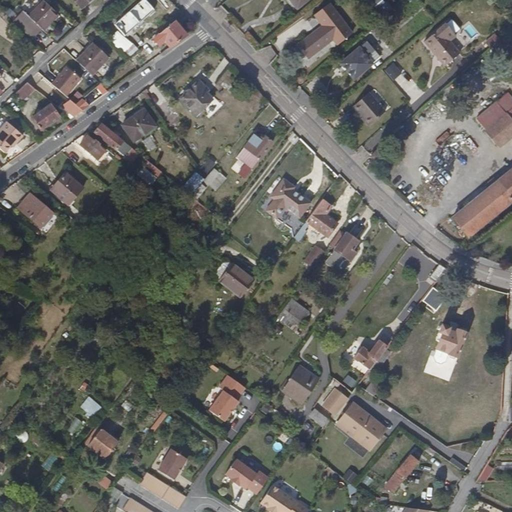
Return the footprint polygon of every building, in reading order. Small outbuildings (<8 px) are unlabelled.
[(72,0),(82,10),(92,0),(72,0)] [(290,0),(297,9),(308,0),(290,0)] [(58,16),(44,2),(29,18),(44,31),(58,16)] [(353,35),(329,4),(315,15),(323,27),(298,46),(299,49),(296,51),(299,55),(302,52),(308,60),(333,40),(338,46),(353,35)] [(164,42),(170,48),(186,36),(174,21),(150,42),(153,44),(156,42),(159,46),(164,42)] [(443,65),(458,52),(445,37),(430,50),(443,65)] [(501,39),(494,46),(502,53),(509,46),(501,39)] [(377,58),(363,42),(339,65),(352,81),(377,58)] [(93,45),(76,61),(91,76),(109,59),(93,45)] [(460,54),(458,52),(443,65),(445,67),(460,54)] [(384,70),(393,81),(403,73),(394,62),(384,70)] [(80,79),(66,67),(51,85),(65,97),(80,79)] [(202,89),(204,87),(199,81),(181,98),(196,116),(198,114),(200,116),(205,110),(204,108),(212,100),(202,89)] [(15,94),(17,96),(23,102),(35,90),(26,83),(15,94)] [(95,93),(92,90),(83,98),(86,101),(95,93)] [(77,104),(83,96),(77,91),(71,99),(77,104)] [(15,94),(7,101),(9,104),(17,96),(15,94)] [(484,131),(486,133),(505,116),(511,110),(511,100),(506,94),(475,121),(484,131)] [(369,128),(385,114),(369,95),(352,109),(369,128)] [(61,107),(72,117),(88,106),(80,100),(75,105),(69,100),(61,107)] [(58,118),(49,106),(31,118),(40,131),(58,118)] [(155,126),(143,110),(122,125),(133,142),(155,126)] [(511,123),(505,116),(486,133),(492,141),(498,149),(511,136),(511,123)] [(22,136),(6,122),(0,128),(0,149),(4,153),(10,146),(14,141),(16,143),(22,136)] [(123,142),(101,125),(95,133),(116,150),(123,142)] [(243,147),(244,148),(259,160),(272,144),(263,137),(262,139),(260,137),(258,139),(253,135),(243,147)] [(97,146),(99,144),(95,140),(93,142),(86,137),(79,145),(98,160),(105,152),(97,146)] [(259,160),(244,148),(236,158),(251,170),(259,160)] [(128,160),(116,150),(112,155),(121,162),(124,164),(128,160)] [(384,159),(377,152),(369,160),(375,167),(384,159)] [(121,162),(112,155),(108,162),(116,168),(121,162)] [(209,157),(201,168),(207,173),(215,162),(209,157)] [(160,172),(144,159),(142,162),(152,170),(152,172),(157,176),(160,172)] [(221,159),(203,180),(202,181),(214,191),(232,169),(221,159)] [(499,205),(503,209),(511,202),(508,198),(511,194),(511,169),(452,219),(463,234),(499,205)] [(203,180),(197,175),(195,173),(182,188),(190,195),(202,181),(203,180)] [(82,190),(65,175),(50,192),(68,206),(82,190)] [(282,180),(269,197),(274,200),(270,205),(262,216),(272,223),(283,207),(297,218),(309,203),(291,190),(293,187),(282,180)] [(58,216),(37,199),(25,214),(45,231),(58,216)] [(330,207),(321,201),(306,222),(327,238),(337,224),(325,215),(330,207)] [(344,237),(338,233),(328,248),(333,251),(344,237)] [(344,237),(333,251),(330,256),(340,263),(343,259),(348,262),(354,255),(349,252),(356,243),(345,235),(344,237)] [(311,244),(300,237),(296,242),(307,249),(311,244)] [(277,248),(269,260),(274,263),(282,251),(277,248)] [(312,267),(315,262),(322,252),(315,248),(305,262),(312,267)] [(251,280),(223,260),(211,276),(239,297),(251,280)] [(435,283),(445,269),(438,265),(428,278),(435,283)] [(298,301),(292,297),(292,298),(284,309),(302,322),(310,311),(297,302),(298,301)] [(447,328),(440,326),(435,341),(438,342),(435,349),(447,354),(448,360),(452,361),(457,357),(466,334),(447,327),(447,328)] [(369,371),(382,353),(386,348),(377,341),(368,353),(367,355),(367,356),(361,365),(366,368),(366,369),(367,370),(369,371)] [(353,359),(366,369),(366,368),(361,365),(367,356),(367,355),(368,353),(361,348),(353,359)] [(369,371),(371,374),(373,375),(386,356),(382,353),(369,371)] [(318,380),(298,366),(282,390),(301,404),(318,380)] [(358,386),(361,389),(371,374),(369,371),(367,373),(358,386)] [(347,375),(343,381),(351,388),(356,381),(347,375)] [(235,400),(244,388),(233,380),(227,376),(218,388),(222,391),(208,411),(223,422),(237,402),(235,400)] [(333,416),(342,403),(342,395),(334,390),(321,407),(333,416)] [(89,396),(79,409),(93,420),(103,407),(89,396)] [(380,425),(369,416),(368,418),(363,414),(364,412),(351,402),(334,425),(369,451),(382,434),(378,431),(380,425)] [(323,426),(328,420),(320,414),(315,410),(310,416),(323,426)] [(66,430),(74,435),(83,422),(75,417),(66,430)] [(117,442),(100,429),(87,447),(104,460),(117,442)] [(188,458),(174,447),(158,467),(173,478),(188,458)] [(125,470),(135,456),(129,452),(119,465),(125,470)] [(418,463),(409,456),(395,474),(403,481),(418,463)] [(27,467),(39,476),(45,468),(32,459),(27,467)] [(257,495),(268,479),(258,472),(256,475),(236,460),(225,475),(231,479),(230,480),(239,486),(240,485),(245,490),(247,488),(257,495)] [(511,461),(496,462),(496,471),(511,470),(511,461)] [(491,466),(486,463),(482,470),(487,472),(491,466)] [(487,472),(482,470),(475,482),(487,482),(487,473),(487,472)] [(147,472),(141,481),(139,484),(145,487),(153,476),(147,472)] [(357,478),(349,472),(343,480),(351,486),(357,478)] [(487,482),(497,482),(496,473),(487,473),(487,482)] [(106,490),(112,483),(102,475),(96,482),(106,490)] [(153,476),(145,487),(151,491),(158,480),(153,476)] [(151,491),(156,495),(165,483),(158,480),(151,491)] [(156,495),(162,498),(170,487),(165,483),(156,495)] [(269,510),(281,492),(272,485),(260,503),(268,508),(268,509),(269,510)] [(162,498),(168,502),(176,490),(170,487),(162,498)] [(168,502),(174,506),(182,494),(176,490),(168,502)] [(269,510),(270,511),(282,492),(281,492),(269,510)] [(270,511),(271,511),(283,493),(282,492),(270,511)] [(308,511),(309,511),(283,493),(271,511),(308,511)] [(179,509),(187,497),(183,494),(182,494),(174,506),(179,509)] [(130,498),(122,509),(126,511),(127,511),(135,501),(130,498)] [(135,501),(127,511),(136,511),(141,505),(135,501)]
